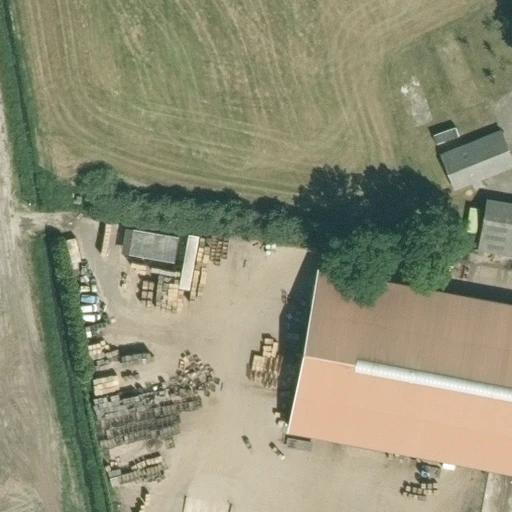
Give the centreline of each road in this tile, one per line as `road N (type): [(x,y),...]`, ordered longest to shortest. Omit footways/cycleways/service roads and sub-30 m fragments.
road 1 (track): [(72,511),(0,116)]
road 2 (track): [(133,511),(172,370),(96,259),(65,228),(19,228)]
